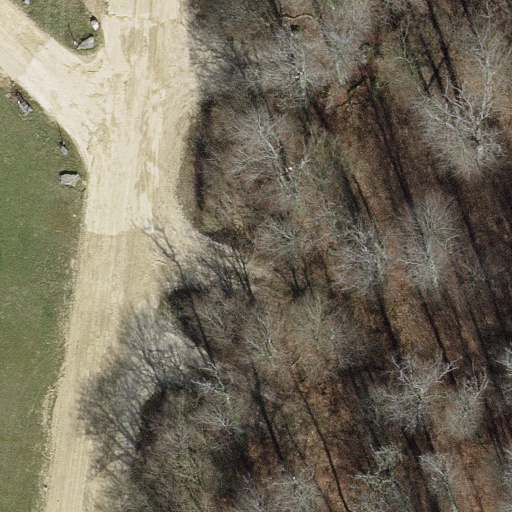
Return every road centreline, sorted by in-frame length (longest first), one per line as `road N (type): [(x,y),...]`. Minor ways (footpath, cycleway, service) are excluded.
road 1 (track): [(76,511),(130,135),(140,0)]
road 2 (track): [(0,27),(130,135)]
